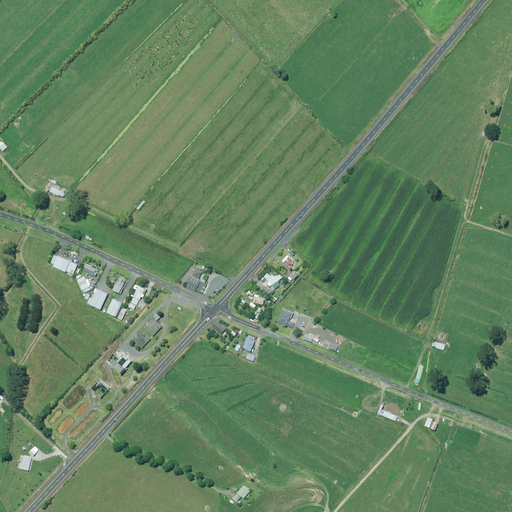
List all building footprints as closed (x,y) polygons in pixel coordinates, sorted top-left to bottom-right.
[(8,147),(3,141),(0,143),(0,146),(4,151),(8,147)] [(66,193),(53,187),(51,192),(59,196),(60,195),(64,197),(66,193)] [(73,274),(73,275),(78,265),(59,256),(58,257),(55,255),(51,263),(55,264),(54,267),(66,272),(66,271),(68,272),(67,274),(72,277),(73,274)] [(288,266),(290,264),(292,266),(294,264),(292,262),(294,260),(288,256),(283,261),(288,266)] [(92,267),(86,264),(83,270),(89,273),(88,275),(92,277),(93,275),(96,277),(99,271),(97,270),(98,268),(93,265),(92,267)] [(195,270),(193,275),(200,279),(203,272),(202,271),(203,269),(196,266),(194,270),(195,270)] [(271,276),(268,273),(265,277),(270,282),(268,284),(270,286),(272,285),(276,289),(280,285),(278,282),(283,278),(280,274),(278,276),(277,275),(275,277),(273,275),(271,276)] [(97,283),(92,281),(90,284),(88,279),(86,280),(85,276),(77,280),(82,291),(84,290),(85,293),(92,289),(93,290),(97,283)] [(202,281),(192,276),(187,287),(197,292),(197,291),(204,294),(208,284),(202,281)] [(127,281),(121,277),(114,290),(122,294),(124,289),(123,288),(127,281)] [(263,291),(267,287),(260,281),(256,285),(263,291)] [(146,289),(139,286),(134,297),(141,300),(142,297),(144,298),(145,295),(143,294),(146,289)] [(267,287),(263,291),(268,296),(272,292),(274,294),(276,291),(274,289),(273,291),(268,286),(267,287)] [(109,294),(98,289),(90,305),(101,310),(109,294)] [(259,296),(255,295),(253,303),(264,305),(265,299),(259,297),(259,296)] [(123,303),(113,299),(107,312),(116,317),(123,303)] [(126,308),(124,307),(118,318),(123,320),(127,311),(125,310),(126,308)] [(263,309),(260,307),(255,315),(256,316),(259,312),(260,313),(263,309)] [(294,313),(284,309),(279,322),(284,324),(283,325),(287,327),(288,326),(293,328),(295,323),(290,321),(291,318),(292,319),(294,313)] [(154,337),(162,327),(153,319),(144,328),(154,337)] [(227,329),(218,321),(213,327),(222,334),(227,329)] [(152,339),(142,330),(133,340),(143,349),(152,339)] [(249,335),(244,348),(247,349),(247,350),(251,352),(256,342),(253,340),(254,337),(249,335)] [(446,345),(434,342),(433,346),(437,347),(436,348),(445,350),(446,345)] [(132,362),(122,352),(117,357),(113,354),(107,361),(122,375),(126,370),(125,369),(132,362)] [(110,389),(102,381),(94,390),(102,397),(110,389)] [(383,410),(381,415),(396,421),(398,417),(383,410)] [(434,419),(429,418),(426,426),(430,428),(434,419)] [(439,423),(434,421),(431,428),(436,431),(439,423)] [(245,486),(234,499),(238,502),(243,497),(245,499),(251,491),(245,486)]
